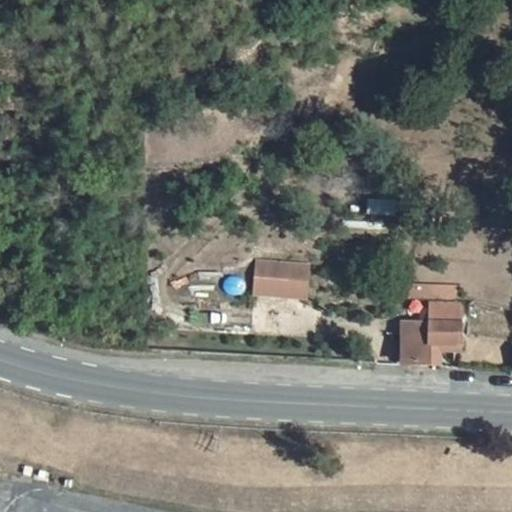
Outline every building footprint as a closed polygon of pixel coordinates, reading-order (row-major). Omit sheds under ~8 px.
[(370,190),(367,229),(391,230),(394,191),(370,190)] [(92,250),(68,245),(65,260),(88,265),(92,250)] [(257,263),(254,295),(306,299),(309,267),(257,263)] [(410,285),(409,298),(447,298),(447,286),(410,285)] [(403,338),(403,365),(439,366),(439,350),(460,351),(460,345),(461,323),(461,305),(431,305),(430,324),(414,324),(413,338),(403,338)] [(403,323),(403,338),(413,338),(414,324),(403,323)]
